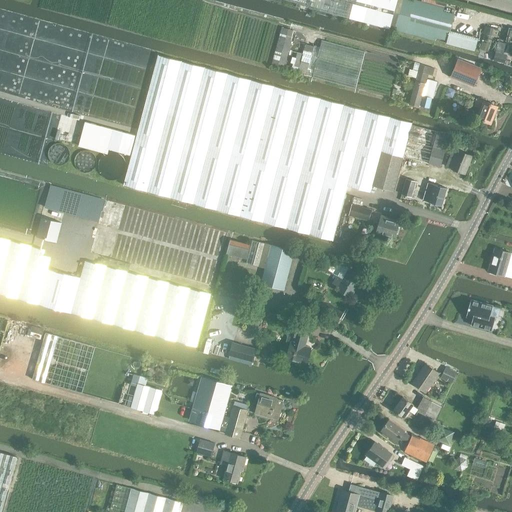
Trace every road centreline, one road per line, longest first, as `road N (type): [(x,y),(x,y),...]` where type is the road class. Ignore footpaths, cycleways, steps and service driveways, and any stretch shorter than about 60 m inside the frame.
road 1 (tertiary): [(298,511),(427,311),(511,154)]
road 2 (unknown): [(388,368),(286,307),(297,263)]
